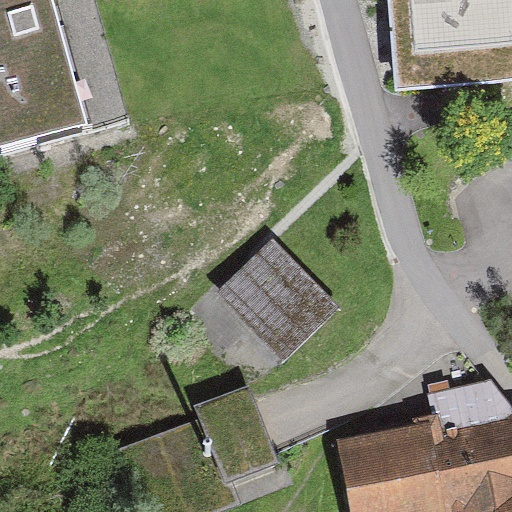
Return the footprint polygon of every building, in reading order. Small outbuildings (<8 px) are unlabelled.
[(0,0),(0,147),(106,119),(73,0),(0,0)] [(366,0),(372,92),(498,85),(492,0),(366,0)] [(204,294),(264,358),(314,310),(254,246),(204,294)] [(474,384),(417,394),(411,418),(396,431),(326,444),(338,511),(511,511),(511,497),(497,411),(474,384)] [(107,511),(200,511),(257,489),(268,485),(255,453),(244,458),(221,402),(217,391),(167,410),(172,422),(85,457),(107,511)]
